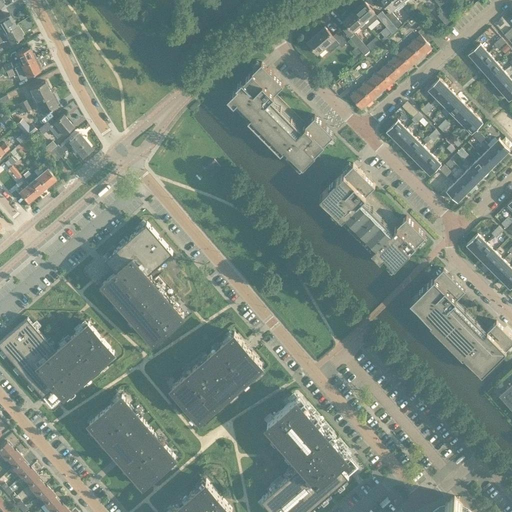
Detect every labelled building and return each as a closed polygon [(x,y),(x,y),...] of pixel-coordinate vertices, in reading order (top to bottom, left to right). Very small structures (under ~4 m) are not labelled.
[(373,13),(375,11),(365,0),(354,10),(368,25),(377,17),(373,13)] [(381,0),(391,10),(401,0),(381,0)] [(449,13),(453,9),(448,4),(443,8),(449,13)] [(363,30),(368,25),(354,10),(343,19),(353,30),(359,25),(363,30)] [(387,26),(392,21),(382,10),(377,15),(387,26)] [(397,27),(402,23),(392,12),(387,16),(397,27)] [(0,33),(4,31),(16,24),(9,13),(0,18),(0,33)] [(4,31),(0,33),(0,41),(7,37),(10,43),(22,35),(24,33),(20,28),(18,29),(16,24),(4,31)] [(333,35),(325,26),(308,41),(312,47),(310,49),(314,53),(317,52),(318,53),(326,46),(330,51),(339,43),(341,46),(347,41),(338,31),(333,35)] [(365,54),(370,50),(355,34),(351,38),(357,45),(362,50),(365,54)] [(422,56),(432,47),(421,34),(411,43),(422,56)] [(376,36),(367,44),(373,50),(381,42),(376,36)] [(412,64),(422,56),(411,43),(401,52),(412,64)] [(477,62),(488,52),(480,43),(469,53),(477,62)] [(356,55),(362,50),(357,45),(352,50),(356,55)] [(12,60),(3,65),(6,71),(12,68),(15,67),(15,66),(21,64),(21,65),(34,58),(29,46),(15,52),(15,51),(11,52),(10,55),(12,60)] [(402,73),(412,64),(401,52),(391,60),(402,73)] [(488,52),(477,62),(485,71),(496,61),(489,52),(488,52)] [(15,66),(20,78),(26,75),(40,69),(39,69),(41,68),(39,63),(39,62),(37,63),(34,58),(21,65),(21,64),(15,66)] [(286,80),(273,67),(264,58),(230,93),(228,94),(249,115),(248,117),(281,150),(282,148),(300,167),(314,153),(337,130),(317,111),(308,120),(277,89),(286,80)] [(392,82),(402,73),(391,60),(381,69),(392,82)] [(493,80),(504,70),(496,61),(485,71),(493,80)] [(12,68),(6,71),(9,76),(14,74),(12,68)] [(382,90),(392,82),(381,69),(371,78),(382,90)] [(501,89),(511,79),(504,70),(493,80),(501,89)] [(437,97),(448,86),(439,77),(428,88),(437,97)] [(372,99),(382,90),(371,78),(361,86),(372,99)] [(508,98),(511,94),(511,79),(501,89),(508,98)] [(36,100),(51,92),(45,80),(29,88),(36,100)] [(362,108),(372,99),(361,86),(351,95),(362,108)] [(446,105),(456,95),(448,86),(437,97),(446,105)] [(42,112),(57,104),(51,92),(36,100),(42,112)] [(0,104),(9,100),(6,94),(0,97),(0,104)] [(454,114),(465,103),(456,95),(446,105),(454,114)] [(23,107),(29,104),(26,99),(19,102),(22,108),(23,107)] [(463,123),(473,112),(465,103),(454,114),(463,123)] [(419,119),(422,116),(411,104),(407,108),(415,115),(419,119)] [(471,131),(482,120),(473,112),(463,123),(471,131)] [(62,132),(63,133),(73,125),(63,113),(54,121),(51,118),(39,128),(43,132),(49,127),(57,136),(62,132)] [(8,117),(7,116),(6,114),(1,118),(7,124),(11,120),(8,117)] [(385,122),(383,124),(388,129),(394,123),(389,118),(385,122)] [(447,127),(450,123),(445,118),(442,122),(447,127)] [(396,138),(406,127),(398,119),(394,123),(388,129),(387,130),(396,138)] [(443,130),(447,127),(442,122),(438,126),(443,130)] [(27,136),(35,129),(31,124),(23,131),(27,136)] [(404,147),(415,136),(406,127),(396,138),(404,147)] [(436,136),(440,133),(436,128),(432,132),(436,136)] [(19,142),(26,136),(22,132),(15,137),(19,142)] [(82,155),(91,147),(78,132),(69,140),(82,155)] [(433,140),(436,136),(432,132),(428,135),(433,140)] [(413,155),(424,144),(415,136),(404,147),(413,155)] [(461,142),(461,141),(457,137),(453,141),(457,145),(461,142)] [(500,157),(509,148),(498,137),(490,146),(500,157)] [(23,150),(28,146),(23,140),(14,148),(17,151),(17,152),(21,156),(25,153),(23,150)] [(47,153),(56,145),(52,140),(43,148),(47,153)] [(4,152),(9,147),(4,142),(0,146),(0,153),(3,151),(4,152)] [(451,152),(455,148),(450,143),(446,147),(451,152)] [(59,155),(64,151),(58,144),(49,151),(56,160),(60,156),(59,155)] [(422,164),(432,153),(424,144),(413,155),(422,164)] [(492,165),(500,157),(490,146),(481,154),(492,165)] [(460,155),(465,150),(461,147),(457,151),(460,155)] [(45,162),(49,158),(42,150),(38,154),(45,162)] [(464,159),(469,154),(465,150),(460,155),(464,159)] [(430,172),(441,162),(432,153),(422,164),(430,172)] [(483,174),(492,165),(481,154),(473,163),(483,174)] [(211,174),(220,166),(213,158),(204,167),(211,174)] [(9,167),(12,164),(8,159),(5,162),(4,161),(0,164),(0,171),(1,172),(8,166),(9,167)] [(335,180),(320,195),(392,267),(406,254),(408,252),(416,244),(426,235),(406,215),(399,222),(368,191),(375,184),(354,162),(353,162),(346,169),(338,177),(335,180)] [(475,182),(483,174),(473,163),(464,171),(475,182)] [(9,167),(8,167),(17,177),(21,174),(12,164),(9,167)] [(46,185),(55,177),(45,165),(41,168),(43,170),(37,175),(46,185)] [(37,175),(34,171),(31,174),(30,172),(24,177),(28,182),(37,193),(46,185),(37,175)] [(466,191),(475,182),(464,171),(456,180),(466,191)] [(458,199),(466,191),(456,180),(447,189),(458,199)] [(27,201),(37,193),(28,182),(18,190),(27,201)] [(110,268),(98,278),(154,342),(189,312),(155,272),(179,251),(157,226),(152,220),(147,215),(100,257),(110,268)] [(503,230),(502,230),(498,225),(494,229),(499,234),(503,230)] [(492,240),(499,234),(494,229),(491,232),(494,235),(490,238),(492,240)] [(475,252),(486,241),(477,233),(467,243),(475,252)] [(484,260),(495,250),(486,241),(475,252),(484,260)] [(493,269),(503,258),(495,250),(484,260),(493,269)] [(501,277),(511,267),(503,258),(493,269),(501,277)] [(510,286),(511,283),(511,267),(501,277),(510,286)] [(464,291),(449,276),(442,268),(431,279),(410,300),(431,321),(430,322),(463,356),(464,354),(482,372),(511,342),(511,338),(495,322),(486,331),(455,300),(464,291)] [(28,316),(0,340),(0,345),(44,396),(54,386),(65,398),(119,351),(95,323),(92,319),(89,316),(54,345),(28,316)] [(235,327),(167,385),(199,423),(267,364),(235,327)] [(511,382),(498,394),(511,409),(511,382)] [(297,459),(258,493),(275,511),(312,511),(365,467),(298,389),(263,420),(297,459)] [(178,455),(122,391),(88,421),(143,485),(178,455)] [(14,450),(14,449),(6,440),(0,445),(0,452),(5,458),(6,457),(14,450)] [(22,459),(23,458),(15,448),(14,449),(14,450),(6,457),(14,465),(14,466),(22,458),(22,459)] [(30,467),(22,459),(22,458),(14,466),(14,465),(12,466),(21,476),(22,475),(30,467)] [(38,477),(39,475),(31,466),(30,467),(22,475),(29,483),(29,484),(38,476),(38,477)] [(236,511),(239,510),(206,473),(161,511),(236,511)] [(45,485),(38,477),(38,476),(29,484),(29,483),(28,484),(36,494),(37,493),(45,485)] [(8,494),(12,490),(5,481),(0,485),(8,494)] [(53,494),(55,493),(46,484),(45,485),(37,493),(45,501),(53,494)] [(61,503),(53,494),(45,501),(44,502),(52,511),(53,511),(53,510),(61,503)] [(434,511),(468,511),(454,495),(434,511)] [(24,511),(28,508),(20,499),(16,503),(24,511)] [(0,501),(0,511),(7,511),(11,509),(2,500),(0,501)] [(69,511),(70,511),(62,502),(61,503),(53,510),(53,511),(54,511),(69,511)]
